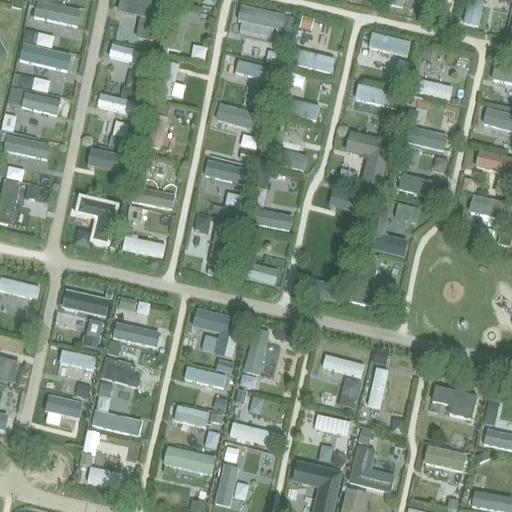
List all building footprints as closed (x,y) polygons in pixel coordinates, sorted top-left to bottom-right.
[(6,0),(4,0),(0,24),(23,29),(28,4),(6,0)] [(278,16),(284,17),(286,4),(255,0),(249,0),(248,14),(265,17),(264,26),(277,28),(278,16)] [(477,0),(477,15),(493,16),(493,0),(477,0)] [(144,11),(140,34),(155,37),(159,14),(144,11)] [(45,15),(41,29),(57,34),(62,20),(45,15)] [(381,23),(377,38),(415,48),(419,33),(381,23)] [(120,34),(116,50),(141,56),(145,39),(120,34)] [(305,38),(301,54),(339,64),(344,48),(305,38)] [(0,68),(10,71),(19,45),(0,39),(0,68)] [(511,72),(511,56),(504,54),(500,69),(511,72)] [(244,55),(244,67),(273,68),(274,57),(244,55)] [(37,83),(56,87),(61,66),(42,61),(37,83)] [(363,88),(399,102),(406,84),(370,70),(363,88)] [(458,90),(461,76),(434,70),(431,85),(458,90)] [(108,85),(106,101),(138,105),(140,90),(108,85)] [(303,105),(323,111),(327,98),(307,92),(303,105)] [(228,98),(226,113),(261,118),(263,103),(228,98)] [(511,102),(497,98),(492,112),(511,117),(511,102)] [(41,99),(39,121),(59,123),(62,101),(41,99)] [(132,128),(134,114),(123,112),(120,125),(132,128)] [(357,124),(356,144),(384,145),(385,125),(357,124)] [(99,138),(96,151),(127,159),(131,145),(99,138)] [(511,141),(487,138),(485,159),(507,161),(504,185),(511,186),(511,141)] [(219,154),(215,168),(250,177),(254,163),(219,154)] [(445,188),(448,172),(410,165),(407,182),(445,188)] [(357,198),(358,181),(337,180),(336,197),(357,198)] [(145,193),(180,202),(182,192),(148,184),(145,193)] [(238,184),(235,197),(247,200),(250,186),(238,184)] [(511,191),(482,186),(478,204),(511,210),(511,191)] [(103,207),(101,235),(121,236),(124,192),(87,189),(85,205),(103,207)] [(261,216),(298,223),(300,210),(263,203),(261,216)] [(133,226),(130,240),(170,250),(174,236),(133,226)] [(282,277),(287,262),(261,253),(256,268),(282,277)] [(8,269),(6,281),(43,288),(46,277),(8,269)] [(70,301),(116,307),(118,290),(72,284),(70,301)] [(124,315),(120,329),(164,341),(168,327),(124,315)] [(287,339),(269,333),(261,359),(279,365),(287,339)] [(100,361),(102,348),(70,342),(68,355),(100,361)] [(369,369),(371,354),(332,348),(330,363),(369,369)] [(117,375),(146,378),(148,355),(119,352),(117,375)] [(0,353),(0,368),(21,374),(25,359),(0,353)] [(196,359),(192,372),(235,383),(238,370),(196,359)] [(382,359),(372,411),(385,414),(395,361),(382,359)] [(249,364),(248,379),(263,379),(264,365),(249,364)] [(457,400),(454,407),(475,414),(484,389),(445,375),(439,394),(457,400)] [(60,385),(57,399),(91,406),(94,392),(60,385)] [(182,412),(217,417),(219,403),(184,397),(182,412)] [(104,401),(101,415),(139,426),(143,412),(104,401)] [(0,425),(8,427),(13,408),(0,405),(0,425)] [(323,408),(321,425),(355,429),(357,412),(323,408)] [(277,439),(281,424),(241,412),(237,426),(277,439)] [(511,427),(493,422),(489,437),(511,443),(511,427)] [(377,464),(381,440),(362,437),(355,477),(397,485),(400,468),(377,464)] [(470,464),(474,445),(435,438),(431,457),(470,464)] [(175,439),(173,457),(220,464),(223,446),(175,439)] [(344,481),(347,460),(305,455),(303,467),(315,469),(314,477),(344,481)] [(99,456),(95,474),(129,482),(133,464),(99,456)] [(368,511),(376,485),(355,480),(347,511),(368,511)] [(511,489),(479,482),(476,497),(510,505),(511,494),(511,489)] [(226,487),(222,502),(260,511),(264,497),(226,487)] [(29,511),(67,511),(33,502),(29,511)] [(459,511),(460,509),(414,503),(413,511),(459,511)]
